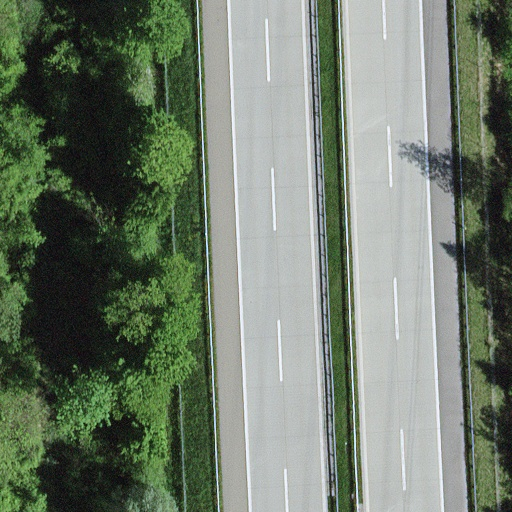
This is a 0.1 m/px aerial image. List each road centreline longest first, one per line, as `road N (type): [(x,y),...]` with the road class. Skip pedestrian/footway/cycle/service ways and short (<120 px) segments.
road 1 (motorway): [(405,511),(384,0)]
road 2 (motorway): [(265,0),(286,511)]
